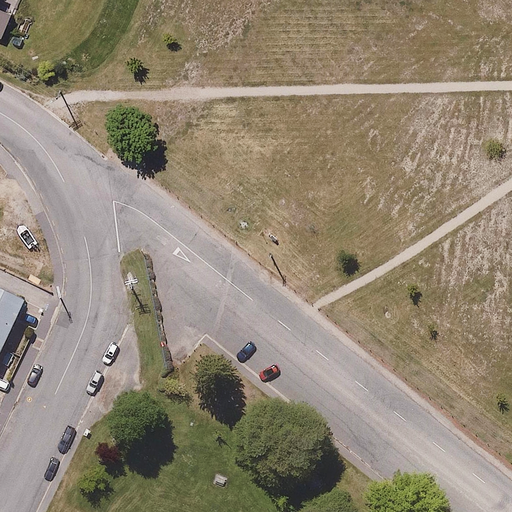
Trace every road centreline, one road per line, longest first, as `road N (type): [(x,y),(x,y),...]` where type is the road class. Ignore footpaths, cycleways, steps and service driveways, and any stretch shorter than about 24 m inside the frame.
road 1 (residential): [(377,397),(143,213),(71,197)]
road 2 (residential): [(71,197),(90,261),(87,316),(0,506)]
road 3 (residential): [(511,503),(377,397)]
road 4 (unclassified): [(511,296),(478,309),(377,397)]
